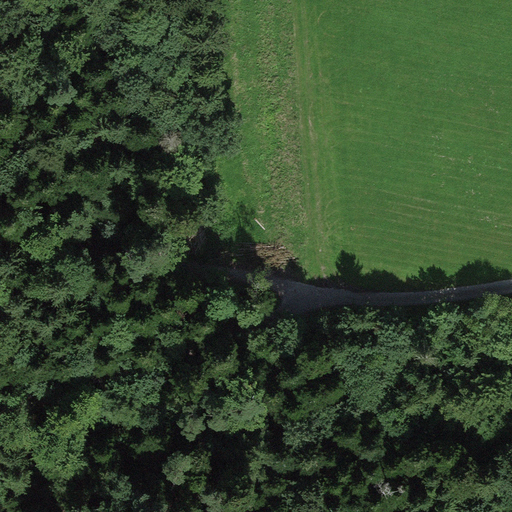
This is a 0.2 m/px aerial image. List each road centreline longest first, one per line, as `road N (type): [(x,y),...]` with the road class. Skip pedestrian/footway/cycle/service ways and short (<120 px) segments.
road 1 (track): [(0,420),(332,296)]
road 2 (track): [(0,226),(156,252),(332,296)]
road 3 (track): [(332,296),(511,286)]
